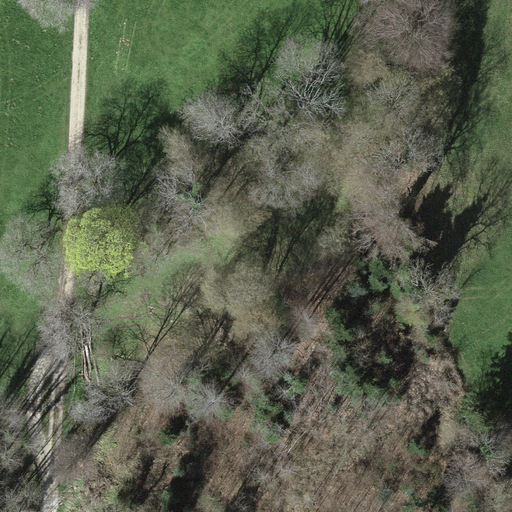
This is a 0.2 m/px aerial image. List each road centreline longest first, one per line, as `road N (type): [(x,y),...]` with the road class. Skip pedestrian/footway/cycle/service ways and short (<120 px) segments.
road 1 (track): [(82,0),(54,511)]
road 2 (track): [(71,291),(31,409),(55,494)]
